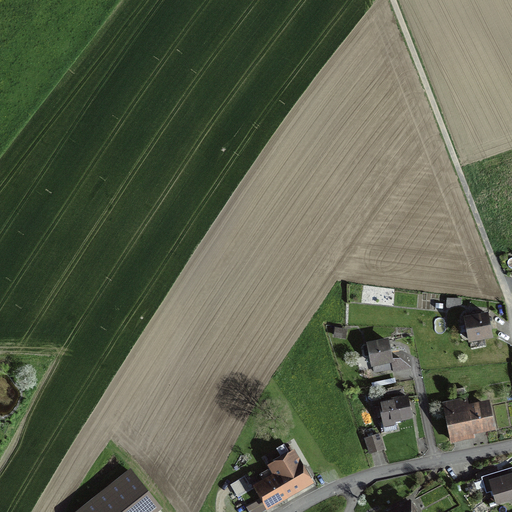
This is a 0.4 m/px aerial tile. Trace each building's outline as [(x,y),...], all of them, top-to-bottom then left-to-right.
[(471,315),(472,318),(465,319),(468,340),(490,336),(487,315),(479,317),(478,313),(471,315)] [(345,331),(335,329),(334,337),(344,339),(345,331)] [(390,361),(386,342),(362,347),(364,357),(370,355),(372,364),(390,361)] [(379,403),(383,423),(410,417),(406,398),(379,403)] [(465,400),(445,404),(451,435),(491,427),(487,407),(468,411),(465,400)] [(378,435),(365,439),(370,453),(382,449),(378,435)] [(267,506),(309,482),(292,454),(271,466),(277,476),(256,488),(267,506)] [(156,511),(160,509),(131,472),(81,511),(156,511)] [(511,497),(511,475),(490,482),(496,503),(511,497)] [(472,480),(458,484),(462,498),(477,494),(472,480)] [(408,503),(391,511),(412,511),(408,503)]
